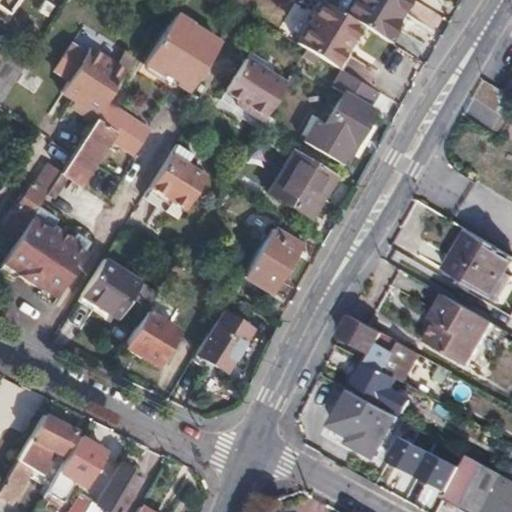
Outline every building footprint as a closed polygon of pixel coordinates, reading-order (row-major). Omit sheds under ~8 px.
[(0,0),(0,8),(7,13),(16,0),(0,0)] [(427,7),(415,0),(381,0),(366,26),(364,29),(365,30),(401,51),(402,48),(427,7)] [(358,26),(321,3),(296,44),(307,50),(334,67),(343,51),(358,26)] [(198,87),(208,93),(234,53),(189,25),(158,74),(177,85),(179,82),(194,92),(198,87)] [(90,47),(63,87),(75,95),(88,103),(84,108),(97,116),(106,101),(126,70),(115,63),(90,47)] [(350,55),(343,51),(334,67),(340,71),(350,55)] [(24,65),(0,52),(0,100),(1,101),(24,65)] [(122,52),(115,63),(126,70),(133,58),(122,52)] [(251,53),(246,61),(273,77),(278,70),(251,53)] [(246,112),(262,122),(285,85),(273,77),(246,61),(226,93),(238,100),(249,106),(246,112)] [(369,110),(379,94),(345,74),(335,89),(344,94),(323,129),(315,124),(304,141),(342,164),(375,113),(369,110)] [(194,92),(205,98),(208,93),(198,87),(194,92)] [(244,119),(259,128),(262,122),(246,112),(235,105),(238,100),(226,93),(216,109),(240,123),(244,119)] [(88,103),(75,95),(71,100),(84,108),(88,103)] [(235,105),(246,112),(249,106),(238,100),(235,105)] [(97,116),(71,155),(61,171),(67,176),(81,184),(111,139),(135,154),(151,129),(106,101),(97,116)] [(176,145),(143,198),(177,220),(204,176),(187,165),(193,156),(176,145)] [(336,176),(294,149),(267,192),(310,219),(312,217),(336,176)] [(46,166),(34,185),(47,193),(47,192),(59,174),(46,166)] [(67,176),(61,171),(59,174),(47,192),(54,196),(67,176)] [(0,234),(0,236),(13,245),(35,211),(40,203),(47,193),(34,185),(32,184),(0,234)] [(13,245),(1,263),(19,273),(17,276),(25,281),(28,276),(36,281),(33,286),(39,290),(41,288),(56,297),(91,245),(75,236),(72,241),(68,238),(65,243),(57,238),(60,232),(53,229),(56,223),(35,211),(13,245)] [(266,241),(243,275),(272,292),(300,246),(273,229),(266,241)] [(484,240),(468,230),(445,270),(487,297),(511,257),(509,255),(484,240)] [(65,243),(68,238),(66,237),(61,233),(60,232),(57,238),(65,243)] [(103,260),(80,295),(119,319),(141,284),(103,260)] [(28,276),(25,281),(33,286),(36,281),(28,276)] [(153,299),(124,346),(154,366),(176,331),(164,324),(172,311),(153,299)] [(464,307),(459,304),(446,328),(451,331),(464,307)] [(464,307),(451,331),(458,335),(447,355),(481,375),(506,331),(464,307)] [(221,311),(193,354),(216,368),(221,360),(229,365),(251,329),(221,311)] [(373,354),(369,362),(396,377),(437,400),(451,372),(423,356),(418,367),(399,356),(406,346),(369,326),(350,316),(339,336),(373,354)] [(458,335),(451,331),(440,351),(447,355),(458,335)] [(339,336),(334,344),(369,362),(373,354),(339,336)] [(423,356),(406,346),(399,356),(418,367),(423,356)] [(221,360),(216,368),(224,373),(229,365),(221,360)] [(396,377),(369,362),(355,386),(383,401),(396,377)] [(398,417),(352,392),(333,425),(356,438),(352,444),(376,457),(398,417)] [(0,484),(0,496),(0,497),(10,503),(30,469),(27,466),(40,444),(61,455),(75,431),(59,421),(44,413),(0,484)] [(79,436),(45,491),(61,500),(73,481),(83,486),(104,451),(79,436)] [(402,437),(388,461),(418,477),(431,453),(402,437)] [(431,453),(418,477),(448,493),(461,468),(431,453)] [(446,500),(468,511),(511,511),(511,480),(508,479),(469,457),(446,500)] [(118,464),(96,503),(111,511),(117,511),(138,476),(118,464)] [(83,511),(91,500),(81,493),(69,511),(83,511)]
